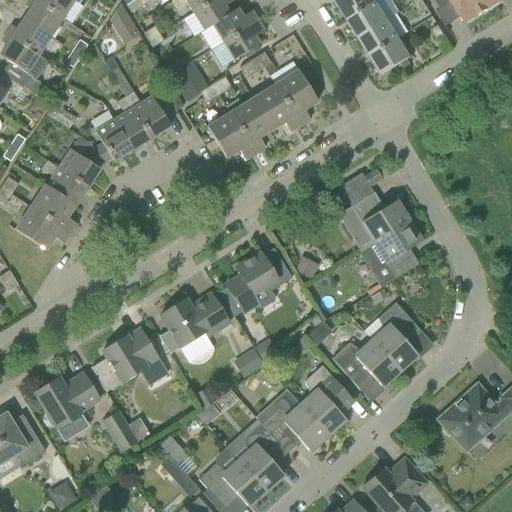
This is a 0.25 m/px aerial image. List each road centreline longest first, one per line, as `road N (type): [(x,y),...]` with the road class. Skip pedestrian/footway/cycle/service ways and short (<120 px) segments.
road 1 (residential): [(287,511),(439,374),(471,319),(472,290),(457,248),(382,120)]
road 2 (residential): [(231,219),(187,149),(113,194),(65,273),(78,295)]
road 3 (residential): [(231,219),(382,120)]
road 4 (residential): [(78,295),(115,273),(141,274),(231,219)]
road 5 (residential): [(382,120),(511,29)]
road 6 (residential): [(382,120),(306,0)]
